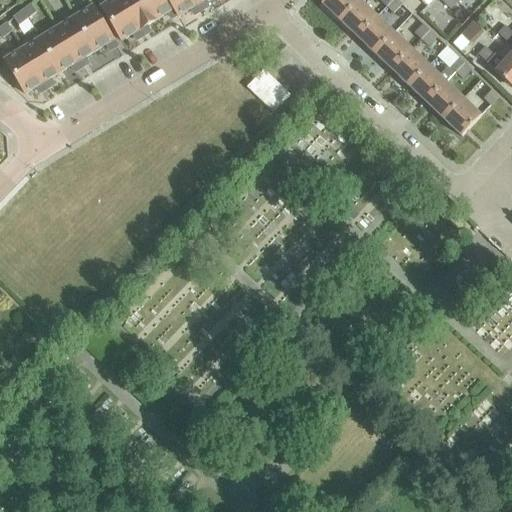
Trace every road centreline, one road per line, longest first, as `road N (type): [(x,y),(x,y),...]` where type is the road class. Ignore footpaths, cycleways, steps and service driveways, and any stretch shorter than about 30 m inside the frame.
road 1 (residential): [(463,194),(266,13)]
road 2 (residential): [(40,148),(266,13)]
